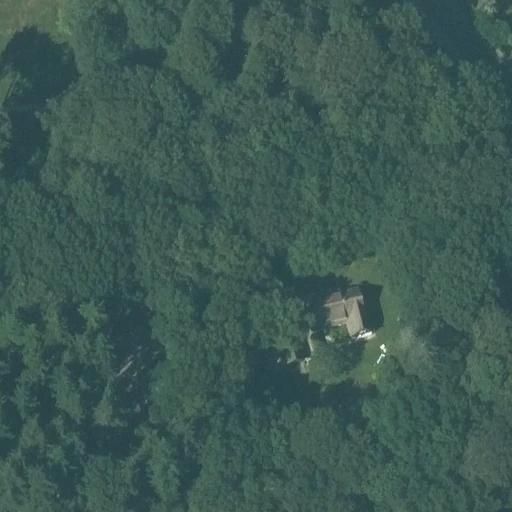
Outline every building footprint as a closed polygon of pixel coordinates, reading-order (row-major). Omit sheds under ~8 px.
[(483,20),(489,4),(489,3),(480,0),(476,13),(482,21),(483,21),(483,20)] [(501,9),(504,0),(490,0),(489,3),(489,4),(501,9)] [(501,9),(489,4),(483,20),(495,25),(501,9)] [(369,317),(362,319),(357,295),(326,302),(325,297),(304,302),(311,334),(344,326),(349,343),(374,337),(369,317)] [(296,337),(259,346),(263,364),(284,359),(286,365),(301,361),(296,337)]
